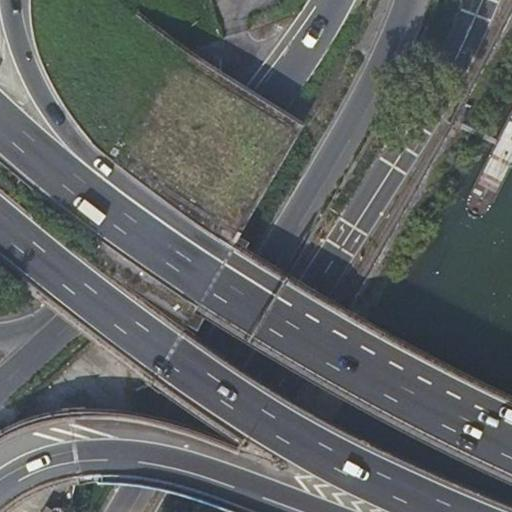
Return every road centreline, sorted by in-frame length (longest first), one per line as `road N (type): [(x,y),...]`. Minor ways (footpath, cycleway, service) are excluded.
road 1 (motorway): [(117,511),(354,111),(406,0)]
road 2 (motorway): [(0,223),(221,394),(446,511)]
road 3 (secondary): [(274,102),(53,309),(0,336)]
road 4 (motorway): [(210,269),(60,124),(29,69),(10,0)]
road 5 (motorway): [(511,428),(210,269)]
road 6 (motorway): [(0,487),(52,458),(136,452),(321,511)]
road 7 (primary): [(182,511),(357,222)]
road 8 (motorway): [(274,102),(71,323)]
road 9 (primary): [(357,222),(437,116),(492,0)]
road 10 (motorway): [(210,269),(0,120)]
road 11 (primary): [(357,222),(472,0)]
